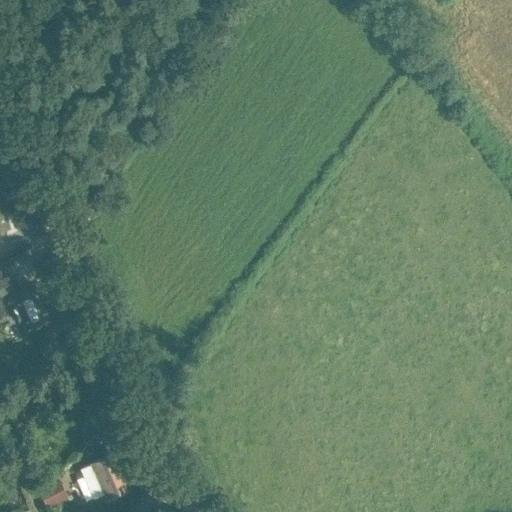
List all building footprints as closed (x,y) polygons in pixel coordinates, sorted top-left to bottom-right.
[(0,230),(9,226),(0,206),(0,230)] [(0,280),(0,293),(12,288),(7,278),(0,280)] [(17,306),(13,307),(19,320),(23,319),(28,330),(50,320),(34,285),(13,295),(17,306)] [(88,395),(77,400),(84,414),(107,402),(82,355),(65,364),(71,375),(76,373),(88,395)] [(103,494),(105,493),(108,499),(130,490),(113,453),(91,462),(91,463),(80,468),(93,498),(103,494)] [(51,484),(39,489),(47,506),(58,500),(51,484)]
